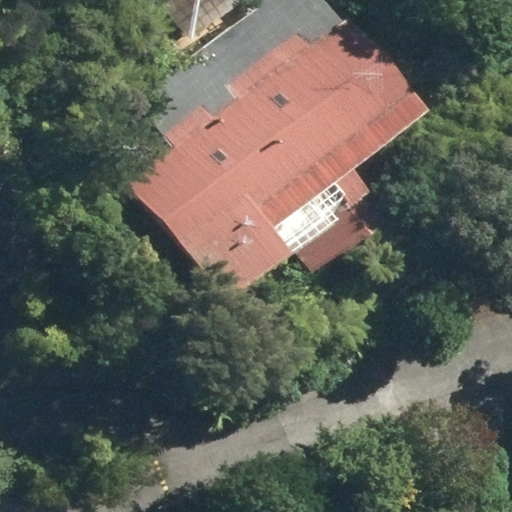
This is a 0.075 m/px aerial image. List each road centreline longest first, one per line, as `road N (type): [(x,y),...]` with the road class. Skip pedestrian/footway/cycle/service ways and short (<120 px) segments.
road 1 (residential): [(511,356),(83,511)]
road 2 (unknown): [(511,491),(475,372)]
